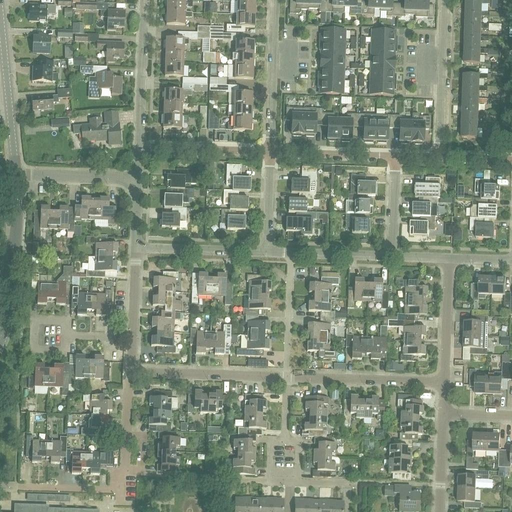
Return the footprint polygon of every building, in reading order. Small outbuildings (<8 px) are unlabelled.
[(171,0),(167,0),(167,12),(185,13),(186,6),(187,6),(189,8),(192,9),(192,1),(171,0)] [(300,14),(301,12),(301,10),(308,10),(308,9),(308,0),(289,0),(289,14),(300,14)] [(308,0),(308,9),(318,9),(318,12),(326,12),(326,0),(308,0)] [(326,0),(326,12),(344,13),(344,0),(326,0)] [(353,14),(362,14),(362,2),(356,2),(356,0),(344,0),(344,13),(348,13),(348,7),(353,7),(353,14)] [(378,9),(380,9),(380,0),(368,0),(369,2),(362,2),(362,14),(378,15),(378,9)] [(390,16),(399,17),(399,4),(393,4),(393,0),(380,0),(380,9),(384,9),(383,12),(391,12),(390,16)] [(406,15),(416,15),(416,0),(404,0),(405,4),(399,4),(399,17),(406,17),(406,15)] [(429,0),(416,0),(416,15),(417,15),(417,17),(435,18),(435,5),(429,5),(429,0)] [(482,14),(482,12),(482,4),(490,4),(490,0),(481,0),(482,1),(467,0),(467,13),(482,14)] [(72,9),(76,10),(97,11),(97,3),(76,2),(76,3),(73,3),(72,9)] [(237,2),(237,14),(255,15),(256,2),(237,2)] [(47,22),(47,6),(30,5),(30,21),(47,22)] [(72,18),(72,9),(64,9),(64,18),(72,18)] [(101,18),(108,18),(108,27),(107,31),(116,31),(116,28),(124,28),(125,11),(108,11),(101,10),(101,18)] [(185,25),(185,18),(192,18),(192,13),(185,13),(167,12),(167,25),(185,25)] [(467,13),(466,25),(481,26),(482,24),(482,16),(490,16),(490,18),(502,18),(502,12),(490,12),(482,12),(482,14),(467,13)] [(255,27),(255,15),(237,14),(237,26),(255,27)] [(466,25),(466,38),(481,38),(481,36),(481,29),(489,29),(489,31),(501,32),(502,25),(489,24),(482,24),(481,26),(466,25)] [(346,30),(322,29),(321,42),(345,43),(346,30)] [(72,38),(72,31),(58,30),(57,38),(72,38)] [(372,31),(372,44),(395,45),(396,31),(372,31)] [(236,41),(236,34),(223,33),(210,33),(210,40),(223,40),(223,42),(231,42),(231,41),(236,41)] [(51,37),(45,37),(45,34),(38,34),(38,36),(34,36),(33,53),(50,54),(51,37)] [(75,42),(87,42),(88,35),(75,34),(75,42)] [(466,38),(465,50),(481,50),(481,49),(481,41),(489,41),(489,37),(481,36),(481,38),(466,38)] [(189,46),(189,40),(166,39),(166,51),(184,52),(184,45),(189,46)] [(254,41),(236,41),(235,53),(254,54),(254,41)] [(96,50),(107,50),(106,59),(106,63),(115,63),(115,59),(123,60),(124,43),(107,43),(97,42),(96,50)] [(345,56),(345,43),(321,42),(321,55),(345,56)] [(395,58),(395,45),(372,44),(371,57),(395,58)] [(480,54),(488,54),(499,55),(499,50),(489,49),(481,49),(481,50),(465,50),(465,63),(480,63),(480,54)] [(166,51),(165,64),(184,64),(184,52),(166,51)] [(216,53),(210,53),(209,63),(220,63),(220,53),(216,53)] [(235,53),(235,66),(253,66),(254,54),(235,53)] [(344,69),(345,56),(321,55),(320,68),(344,69)] [(394,70),(395,58),(371,57),(371,70),(394,70)] [(55,68),(55,63),(66,62),(65,59),(53,60),(53,62),(38,61),(38,67),(33,67),(32,81),(53,82),(53,81),(58,81),(58,73),(53,73),(53,68),(55,68)] [(165,77),(182,77),(183,77),(184,64),(165,64),(165,77)] [(92,74),(93,67),(86,67),(86,66),(80,66),(79,74),(92,74)] [(253,66),(235,66),(228,66),(227,78),(253,79),(253,66)] [(344,81),(344,69),(320,68),(320,80),(344,81)] [(479,69),(479,73),(479,75),(464,74),(464,87),(479,88),(479,86),(479,78),(488,78),(491,79),(491,75),(488,75),(488,69),(479,69)] [(394,83),(394,70),(371,70),(370,82),(394,83)] [(113,78),(113,74),(95,74),(95,78),(89,78),(88,99),(100,99),(101,91),(101,89),(112,89),(112,95),(122,95),(122,86),(121,86),(121,78),(113,78)] [(343,94),(344,81),(320,80),(319,93),(343,94)] [(370,94),(394,95),(394,83),(370,82),(370,94)] [(207,93),(207,84),(194,84),(194,92),(207,93)] [(464,87),(464,100),(479,100),(479,99),(479,91),(488,91),(488,92),(499,93),(499,87),(487,87),(487,86),(479,86),(479,88),(464,87)] [(71,89),(57,90),(57,99),(72,98),(71,89)] [(191,96),(192,92),(164,91),(164,103),(182,103),(183,96),(191,96)] [(234,93),(234,105),(252,105),(252,93),(234,93)] [(54,109),(53,96),(32,97),(33,110),(54,109)] [(493,105),(493,102),(499,102),(499,100),(493,99),(487,99),(479,99),(479,100),(464,100),(463,112),(478,112),(478,111),(479,103),(487,104),(487,105),(493,105)] [(164,103),(164,115),(182,116),(182,103),(164,103)] [(234,105),(233,117),(252,118),(252,105),(234,105)] [(291,134),(303,134),(304,108),(286,107),(286,120),(292,120),(291,134)] [(322,122),(322,113),(323,109),(304,108),(303,134),(316,135),(316,121),(322,122)] [(489,113),(486,113),(486,111),(478,111),(478,112),(463,112),(463,124),(478,125),(478,123),(478,115),(486,116),(489,116),(489,113)] [(106,124),(102,124),(101,118),(90,119),(91,125),(82,125),(83,141),(109,139),(109,145),(121,145),(120,123),(119,123),(118,113),(106,113),(106,124)] [(335,113),(322,113),(322,122),(322,126),(328,126),(328,139),(339,140),(340,120),(335,120),(335,113)] [(340,117),(340,120),(339,140),(351,140),(352,127),(358,127),(358,114),(347,114),(347,118),(340,117)] [(376,115),(358,114),(358,127),(364,127),(364,140),(376,141),(376,115)] [(431,117),(419,116),(419,114),(412,114),(412,118),(411,142),(423,142),(424,129),(430,129),(431,117)] [(188,116),(182,116),(164,115),(163,128),(181,129),(182,121),(188,121),(188,116)] [(394,115),(376,115),(376,141),(387,141),(388,128),(394,128),(394,115)] [(401,115),(394,115),(394,128),(400,128),(400,142),(411,142),(412,118),(401,118),(401,115)] [(228,130),(233,130),(251,131),(252,118),(233,117),(233,123),(228,123),(228,130)] [(486,128),(486,125),(486,123),(478,123),(478,125),(463,124),(462,137),(478,137),(478,128),(486,128)] [(233,185),(233,191),(239,191),(251,192),(251,178),(241,178),(242,165),(227,165),(227,171),(227,185),(233,185)] [(292,193),(300,193),(310,193),(310,188),(317,188),(317,175),(318,167),(303,167),(303,180),(292,180),(292,193)] [(167,189),(175,189),(185,189),(185,183),(192,183),(192,170),(178,170),(178,176),(167,176),(167,189)] [(447,171),(447,181),(455,181),(455,171),(447,171)] [(358,189),(358,195),(364,195),(376,196),(376,183),(366,182),(367,176),(352,176),(351,189),(358,189)] [(417,197),(425,197),(435,197),(435,192),(442,192),(442,179),(427,178),(427,184),(417,184),(417,197)] [(482,193),(481,199),(487,199),(499,200),(500,187),(490,186),(490,180),(476,180),(475,193),(482,193)] [(164,208),(172,208),(173,208),(183,208),(183,203),(190,203),(190,199),(193,199),(194,189),(185,189),(175,189),(175,195),(165,195),(164,208)] [(230,204),(230,210),(236,210),(236,211),(248,211),(249,198),(239,197),(239,191),(233,191),(224,190),(224,204),(230,204)] [(289,212),(297,213),(308,212),(308,207),(314,207),(315,193),(310,193),(300,193),(300,199),(290,199),(289,212)] [(355,208),(355,214),(361,214),(361,215),(373,215),(374,202),(363,202),(364,195),(358,195),(349,194),(349,208),(355,208)] [(75,219),(75,221),(81,222),(81,220),(95,220),(95,203),(91,203),(91,197),(82,197),(81,209),(75,209),(75,219)] [(432,216),(437,216),(439,216),(439,197),(435,197),(425,197),(425,203),(414,203),(414,216),(422,216),(432,216)] [(100,203),(95,203),(95,220),(108,220),(108,225),(115,225),(115,210),(109,210),(110,198),(101,198),(100,203)] [(487,205),(487,199),(481,199),(473,198),(473,206),(470,209),(470,218),(479,218),(485,219),(497,219),(497,206),(487,205)] [(41,206),(41,211),(41,218),(35,218),(34,240),(40,240),(40,231),(41,231),(41,228),(54,229),(55,211),(51,211),(51,206),(41,206)] [(75,219),(69,219),(69,207),(60,207),(60,212),(55,211),(54,229),(68,229),(68,232),(75,232),(75,221),(75,219)] [(187,208),(183,208),(173,208),(172,208),(172,214),(162,214),(161,227),(162,227),(180,228),(180,222),(186,222),(187,208)] [(511,224),(511,208),(503,209),(503,225),(511,224)] [(236,217),(236,211),(236,210),(230,210),(221,209),(221,223),(228,224),(227,229),(245,230),(246,218),(236,217)] [(312,213),(308,212),(297,213),(297,219),(287,218),(286,232),(301,232),(301,236),(311,236),(312,213)] [(361,222),(361,215),(361,214),(355,214),(346,214),(346,228),(353,228),(352,234),(370,234),(371,222),(361,222)] [(437,216),(432,216),(422,216),(422,223),(411,222),(411,236),(429,236),(430,230),(436,230),(437,216)] [(485,226),(485,219),(479,218),(470,218),(470,232),(476,232),(476,238),(494,238),(495,226),(485,226)] [(189,222),(182,224),(184,234),(191,233),(189,222)] [(86,244),(90,244),(96,244),(96,257),(112,258),(113,253),(118,254),(118,244),(106,244),(107,237),(90,237),(87,237),(86,244)] [(32,256),(32,262),(35,263),(37,265),(40,261),(38,259),(38,256),(32,256)] [(88,271),(92,272),(92,277),(105,278),(105,272),(117,272),(117,263),(112,263),(112,258),(96,257),(96,258),(89,257),(88,271)] [(66,293),(72,293),(72,294),(73,286),(73,281),(72,281),(73,267),(63,267),(63,275),(57,281),(57,283),(52,283),(52,299),(56,300),(56,305),(66,305),(66,293)] [(163,272),(163,279),(154,278),(154,288),(158,288),(158,292),(175,293),(176,280),(178,280),(179,273),(166,273),(166,272),(163,272)] [(191,304),(192,304),(192,306),(197,306),(197,304),(198,304),(198,298),(199,298),(199,296),(212,297),(213,279),(208,279),(208,274),(199,274),(199,285),(192,285),(192,298),(191,298),(191,304)] [(225,305),(232,305),(232,300),(233,287),(226,286),(227,275),(218,274),(217,279),(213,279),(212,297),(226,297),(226,299),(225,299),(225,305)] [(38,292),(38,298),(38,304),(47,304),(47,299),(52,299),(52,283),(39,283),(39,275),(33,275),(32,292),(38,292)] [(250,282),(250,295),(266,296),(266,291),(271,292),(271,282),(260,282),(261,276),(248,275),(248,282),(250,282)] [(479,295),(492,295),(493,278),(479,277),(479,284),(473,284),(473,301),(479,301),(479,295)] [(339,278),(322,278),(322,284),(310,283),(309,293),(315,293),(315,298),(331,298),(332,285),(339,285),(339,278)] [(511,300),(511,294),(505,293),(506,278),(493,278),(492,295),(505,295),(504,311),(511,311),(511,300)] [(355,301),(368,302),(369,285),(364,284),(365,279),(355,279),(355,291),(349,291),(348,308),(355,308),(355,301)] [(389,295),(389,292),(383,292),(383,280),(374,280),(373,285),(369,285),(368,302),(382,302),(382,309),(388,309),(389,300),(389,295)] [(406,288),(405,301),(421,301),(422,297),(427,297),(427,288),(416,287),(416,281),(403,281),(403,287),(406,288)] [(73,286),(72,294),(72,293),(72,304),(78,304),(77,316),(86,316),(87,311),(91,311),(92,294),(79,294),(79,286),(73,286)] [(106,295),(92,294),(91,311),(96,311),(96,316),(106,317),(106,305),(112,305),(112,290),(106,290),(106,295)] [(182,301),(175,301),(175,293),(158,292),(158,297),(153,297),(153,306),(165,307),(164,313),(177,313),(177,311),(182,311),(182,301)] [(249,309),(247,309),(243,309),(243,316),(246,316),(259,316),(259,310),(270,311),(271,301),(266,301),(266,296),(250,295),(249,309)] [(320,312),(320,318),(335,319),(336,312),(331,312),(331,298),(315,298),(315,302),(309,302),(309,312),(320,312)] [(397,314),(397,321),(414,321),(415,315),(426,316),(426,306),(421,306),(421,301),(405,301),(405,314),(397,314)] [(180,313),(177,313),(164,313),(164,319),(152,318),(152,328),(157,328),(157,332),(174,333),(174,320),(177,320),(180,320),(180,313)] [(246,322),(246,336),(265,336),(265,332),(270,332),(270,322),(259,322),(259,316),(246,316),(245,322),(246,322)] [(465,322),(464,336),(481,336),(482,323),(488,323),(489,317),(472,316),(472,323),(465,322)] [(313,333),(313,338),(330,339),(330,325),(337,325),(338,319),(335,319),(320,318),(320,324),(308,324),(308,333),(313,333)] [(387,327),(388,327),(388,320),(383,320),(382,331),(381,331),(381,339),(367,338),(366,355),(371,355),(371,360),(380,360),(381,348),(387,349),(388,332),(387,332),(387,327)] [(397,321),(394,321),(388,320),(388,327),(397,327),(397,328),(404,328),(404,341),(420,342),(420,337),(425,337),(426,328),(414,328),(414,321),(397,321)] [(206,350),(211,350),(211,333),(198,332),(198,330),(191,330),(191,343),(197,343),(196,354),(206,354),(206,350)] [(225,344),(231,344),(232,331),(225,331),(225,333),(211,333),(211,350),(215,350),(215,355),(224,355),(225,344)] [(156,353),(163,353),(176,354),(176,347),(173,347),(174,333),(157,332),(157,337),(152,337),(152,346),(157,347),(156,353)] [(362,354),(366,355),(367,338),(354,338),(354,335),(347,335),(346,347),(353,348),(352,359),(362,359),(362,354)] [(236,356),(245,356),(247,356),(247,358),(251,358),(251,356),(258,356),(258,350),(269,350),(269,341),(264,341),(265,336),(246,336),(245,349),(237,349),(236,356)] [(487,355),(487,349),(481,349),(481,336),(464,336),(464,349),(471,349),(471,355),(487,355)] [(329,352),(330,339),(313,338),(313,343),(308,343),(307,352),(319,352),(319,358),(336,359),(336,352),(329,352)] [(420,346),(420,342),(404,341),(403,355),(401,355),(401,361),(413,362),(413,355),(425,356),(425,347),(420,346)] [(70,368),(69,378),(69,385),(75,386),(75,380),(76,380),(76,378),(89,379),(90,361),(85,361),(85,356),(76,356),(76,368),(70,368)] [(94,362),(90,361),(89,379),(103,379),(103,381),(109,382),(110,369),(109,369),(109,363),(104,363),(104,357),(95,357),(94,362)] [(388,371),(403,372),(404,365),(397,365),(398,362),(387,362),(388,371)] [(495,372),(495,378),(489,378),(489,395),(502,395),(502,380),(508,380),(509,363),(502,363),(502,373),(495,372)] [(36,386),(49,387),(49,370),(45,370),(45,365),(36,364),(35,376),(29,376),(29,389),(36,389),(36,386)] [(68,397),(69,385),(69,378),(63,377),(64,365),(54,365),(54,370),(49,370),(49,387),(62,387),(62,396),(68,397)] [(475,394),(489,395),(489,378),(476,377),(476,371),(470,370),(470,387),(476,387),(475,394)] [(201,413),(208,413),(209,396),(202,395),(202,391),(195,391),(195,395),(189,395),(188,413),(195,413),(195,409),(201,409),(201,413)] [(178,399),(172,398),(172,392),(154,392),(154,398),(150,398),(149,404),(153,404),(153,411),(172,412),(172,408),(178,408),(178,399)] [(222,414),(227,414),(228,414),(229,396),(223,396),(223,392),(216,392),(216,396),(209,396),(208,413),(216,414),(216,410),(222,410),(222,414)] [(101,401),(101,399),(104,399),(104,395),(98,395),(89,395),(83,395),(83,402),(91,402),(90,415),(107,416),(107,411),(112,411),(113,401),(101,401)] [(245,407),(245,415),(263,415),(263,408),(267,408),(267,402),(263,402),(264,395),(245,395),(245,402),(250,402),(250,407),(245,407)] [(344,400),(344,418),(344,425),(350,425),(350,418),(351,414),(356,414),(356,418),(364,419),(364,401),(357,400),(358,396),(351,396),(351,400),(344,400)] [(309,410),(309,417),(327,418),(327,410),(323,410),(323,404),(328,404),(328,398),(310,397),(309,403),(305,403),(305,410),(309,410)] [(377,419),(384,419),(384,401),(378,401),(378,397),(372,397),(371,401),(364,401),(364,419),(372,419),(372,415),(377,415),(377,419)] [(400,412),(400,420),(418,420),(419,414),(423,414),(423,407),(423,401),(398,400),(398,407),(405,407),(405,413),(400,412)] [(153,432),(158,432),(171,432),(171,426),(167,425),(167,420),(171,420),(172,412),(153,411),(153,419),(149,418),(149,425),(153,425),(153,432)] [(82,429),(82,435),(100,436),(100,430),(112,431),(112,421),(107,421),(107,416),(90,415),(90,429),(82,429)] [(239,428),(239,434),(244,435),(256,435),(262,435),(262,429),(266,429),(267,422),(263,422),(263,415),(245,415),(244,423),(244,428),(239,428)] [(308,437),(314,437),(326,437),(326,431),(322,431),(323,425),(327,425),(327,418),(309,417),(309,424),(304,424),(304,431),(308,431),(308,437)] [(400,433),(399,440),(412,440),(418,441),(418,434),(422,435),(422,428),(418,427),(418,420),(400,420),(400,428),(404,428),(404,433),(400,433)] [(158,445),(157,451),(176,452),(176,447),(180,447),(180,438),(176,438),(176,432),(171,432),(158,432),(158,438),(162,438),(162,445),(158,445)] [(256,442),(256,435),(244,435),(239,434),(238,441),(234,441),(234,449),(238,449),(238,454),(256,455),(256,449),(252,448),(252,442),(256,442)] [(473,452),(486,452),(487,435),(474,434),(474,441),(468,441),(467,457),(466,470),(478,471),(479,465),(472,464),(473,458),(473,452)] [(499,467),(505,467),(506,451),(500,450),(500,435),(487,435),(486,452),(499,453),(499,467)] [(42,458),(46,459),(47,441),(34,441),(34,436),(27,436),(26,451),(33,451),(32,463),(42,463),(42,458)] [(60,442),(47,441),(46,459),(51,459),(51,464),(60,464),(60,457),(66,458),(67,453),(67,450),(67,437),(61,437),(60,442)] [(314,450),(313,457),(331,458),(332,452),(336,452),(336,444),(332,444),(332,438),(326,437),(314,437),(314,444),(318,444),(318,451),(314,450)] [(393,454),(393,460),(411,460),(412,454),(407,454),(407,447),(412,447),(412,440),(399,440),(394,440),(394,446),(389,446),(389,454),(393,454)] [(81,470),(86,470),(87,453),(73,453),(73,450),(67,450),(67,453),(66,458),(66,463),(72,463),(72,474),(81,475),(81,470)] [(87,453),(86,470),(91,470),(91,475),(100,476),(100,469),(106,469),(106,467),(112,467),(113,452),(100,451),(100,454),(87,453)] [(175,458),(176,452),(157,451),(157,458),(161,458),(161,465),(157,465),(157,471),(175,472),(175,466),(179,466),(180,458),(175,458)] [(256,461),(256,455),(238,454),(238,460),(233,460),(233,468),(227,468),(227,474),(255,475),(255,468),(251,468),(251,461),(256,461)] [(312,477),(331,477),(331,471),(335,472),(335,464),(331,463),(331,458),(313,457),(313,463),(318,463),(317,470),(313,470),(312,477)] [(392,479),(411,480),(411,474),(407,473),(407,467),(411,467),(411,460),(393,460),(393,465),(389,465),(388,473),(393,473),(392,479)] [(483,477),(488,477),(488,473),(483,472),(483,471),(478,471),(466,470),(466,476),(459,476),(458,489),(476,490),(476,477),(483,477)] [(384,485),(384,497),(399,498),(398,511),(419,511),(419,494),(410,493),(411,486),(394,486),(384,485)] [(465,508),(471,508),(481,509),(482,503),(475,502),(476,490),(458,489),(458,502),(465,502),(465,508)] [(234,511),(246,511),(247,499),(235,498),(234,511)] [(246,511),(258,511),(259,499),(247,499),(246,511)] [(258,511),(270,511),(271,499),(259,499),(258,511)] [(282,511),(283,500),(271,499),(270,511),(282,511)] [(294,511),(306,511),(307,501),(295,500),(294,511)] [(306,511),(318,511),(319,501),(307,501),(306,511)] [(318,511),(330,511),(331,502),(319,501),(318,511)] [(342,511),(343,502),(331,502),(330,511),(342,511)]
